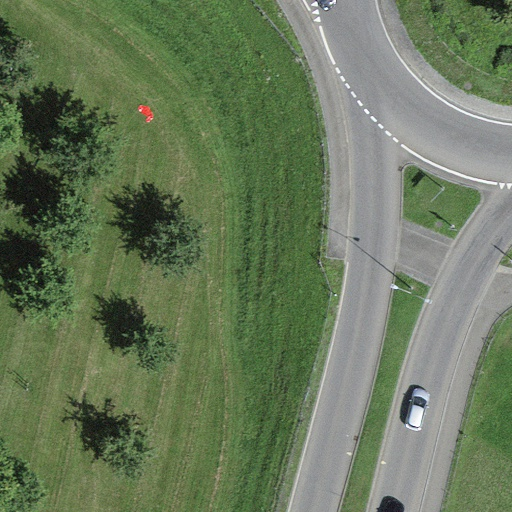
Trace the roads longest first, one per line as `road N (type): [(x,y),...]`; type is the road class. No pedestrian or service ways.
road 1 (primary): [(378,84),(377,239),(363,335),(315,511)]
road 2 (primary): [(401,511),(432,366),(467,274),(511,208)]
road 3 (primary): [(378,84),(435,135),(511,158)]
